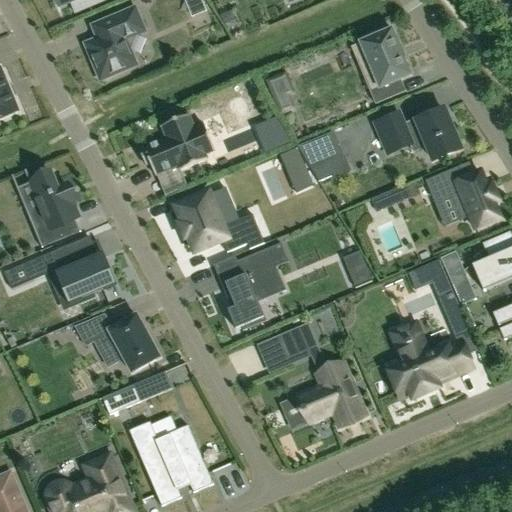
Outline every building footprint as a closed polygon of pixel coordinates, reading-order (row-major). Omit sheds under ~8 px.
[(56,0),(59,8),(70,3),(75,15),(106,2),(105,0),(56,0)] [(92,27),(92,28),(97,40),(85,45),(98,76),(106,79),(131,69),(135,60),(131,52),(137,36),(146,33),(135,8),(92,27)] [(372,39),(361,44),(366,56),(357,59),(376,105),(405,92),(401,81),(412,77),(393,30),(386,33),(384,29),(371,35),(372,39)] [(0,122),(19,114),(21,114),(20,112),(2,70),(3,70),(2,68),(0,69),(0,122)] [(288,96),(276,101),(281,115),(294,109),(288,96)] [(332,115),(337,129),(350,123),(345,109),(332,115)] [(388,155),(410,145),(412,144),(409,138),(421,133),(428,148),(433,162),(461,150),(444,111),(435,115),(434,112),(404,125),(399,115),(375,125),(388,155)] [(215,151),(211,142),(204,125),(194,129),(188,116),(162,127),(167,140),(140,152),(146,166),(150,164),(155,176),(178,167),(181,171),(207,160),(205,156),(215,151)] [(297,148),(319,183),(332,178),(333,177),(327,164),(342,158),(331,133),(297,148)] [(297,150),(284,155),(289,167),(302,161),(297,150)] [(450,198),(460,222),(470,218),(475,230),(500,220),(494,204),(498,202),(490,182),(485,184),(481,174),(475,176),(470,164),(425,182),(434,204),(450,198)] [(42,212),(29,217),(42,249),(81,232),(75,220),(78,218),(73,206),(74,206),(66,188),(58,191),(58,190),(52,175),(30,184),(42,212)] [(407,185),(380,197),(386,210),(412,198),(407,185)] [(209,195),(176,208),(183,224),(180,225),(186,240),(189,238),(196,254),(222,243),(227,254),(248,246),(250,251),(265,245),(253,216),(223,228),(209,195)] [(511,243),(509,236),(511,235),(511,233),(483,245),(489,260),(473,267),(482,287),(483,286),(511,273),(511,306),(508,308),(511,316),(511,243)] [(240,279),(223,286),(233,310),(228,311),(236,331),(242,328),(243,332),(265,323),(257,302),(268,297),(259,275),(287,263),(281,248),(282,247),(281,245),(234,264),(240,279)] [(68,247),(5,274),(5,275),(8,274),(14,288),(11,290),(12,290),(35,281),(34,280),(31,281),(24,267),(43,259),(47,269),(60,299),(67,296),(74,293),(78,301),(93,295),(94,295),(114,287),(118,298),(120,297),(103,258),(100,260),(77,269),(68,247)] [(450,279),(465,273),(456,253),(441,259),(450,279)] [(439,261),(408,275),(416,292),(434,284),(456,337),(470,331),(439,261)] [(373,282),(368,272),(351,279),(356,290),(373,282)] [(321,340),(336,335),(327,311),(313,316),(321,340)] [(97,319),(76,328),(86,348),(94,343),(100,340),(103,345),(113,340),(125,360),(132,374),(160,359),(152,343),(146,332),(146,333),(137,317),(126,323),(122,315),(109,322),(101,326),(97,319)] [(390,373),(399,394),(401,400),(411,396),(413,400),(439,389),(437,385),(458,376),(473,369),(471,364),(461,342),(428,356),(420,339),(415,326),(393,335),(398,348),(406,366),(390,373)] [(282,338),(291,360),(317,349),(307,327),(282,338)] [(322,389),(299,399),(302,406),(301,407),(303,413),(305,412),(308,420),(331,410),(339,429),(366,417),(344,365),(317,376),(322,389)] [(110,416),(140,403),(135,390),(104,403),(110,416)] [(150,423),(130,432),(162,508),(182,499),(179,492),(190,487),(194,494),(213,486),(188,427),(158,440),(150,423)] [(90,480),(71,488),(70,487),(66,485),(66,484),(65,484),(59,484),(58,484),(54,486),(53,486),(52,487),(53,487),(49,491),(48,492),(49,492),(47,497),(47,498),(48,503),(48,505),(49,504),(51,511),(133,511),(110,457),(85,468),(90,480)] [(224,496),(247,488),(239,465),(216,474),(224,496)] [(0,479),(0,511),(25,511),(10,475),(0,479)]
